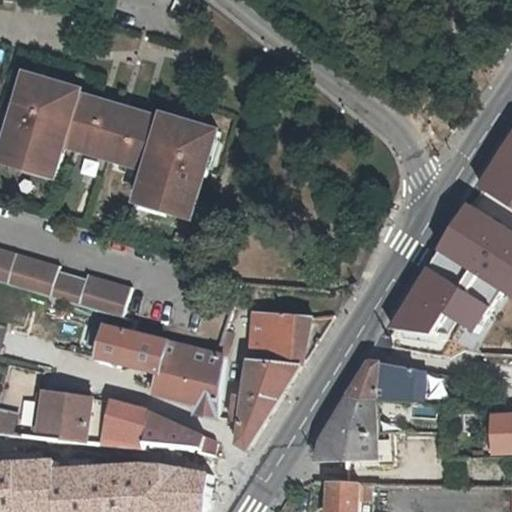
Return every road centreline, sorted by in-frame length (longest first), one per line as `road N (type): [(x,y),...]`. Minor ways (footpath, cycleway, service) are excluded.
road 1 (secondary): [(426,227),(240,511)]
road 2 (residential): [(228,0),(398,129),(418,167),(426,227)]
road 3 (unknown): [(330,364),(399,361),(511,384)]
road 4 (residential): [(0,229),(168,279)]
road 5 (secondary): [(511,96),(426,227)]
